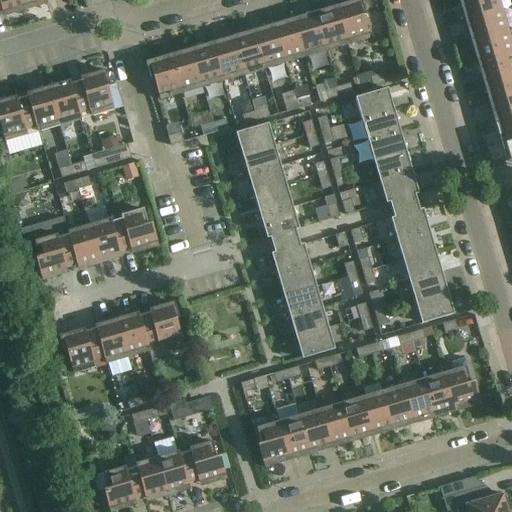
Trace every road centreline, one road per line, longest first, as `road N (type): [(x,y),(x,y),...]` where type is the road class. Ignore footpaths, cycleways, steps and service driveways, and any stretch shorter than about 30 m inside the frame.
road 1 (residential): [(511,347),(412,0)]
road 2 (residential): [(205,265),(177,175),(157,148),(124,12)]
road 3 (residential): [(280,511),(511,440)]
road 4 (residential): [(59,309),(205,265)]
road 5 (residential): [(0,51),(124,12)]
